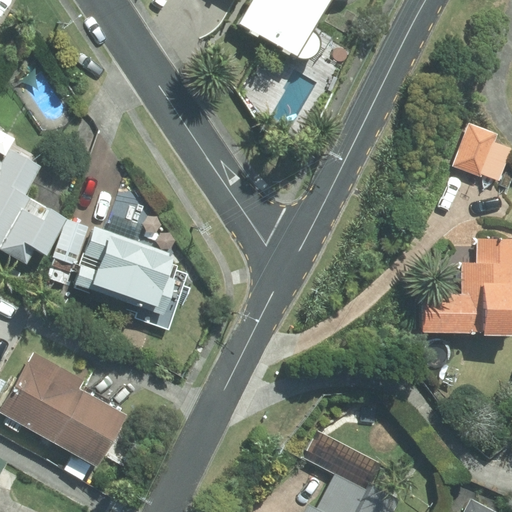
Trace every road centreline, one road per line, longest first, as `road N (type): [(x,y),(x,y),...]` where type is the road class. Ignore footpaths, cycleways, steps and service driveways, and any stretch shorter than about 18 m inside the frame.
road 1 (residential): [(97,0),(281,274)]
road 2 (residential): [(281,274),(425,0)]
road 3 (residential): [(164,511),(281,274)]
